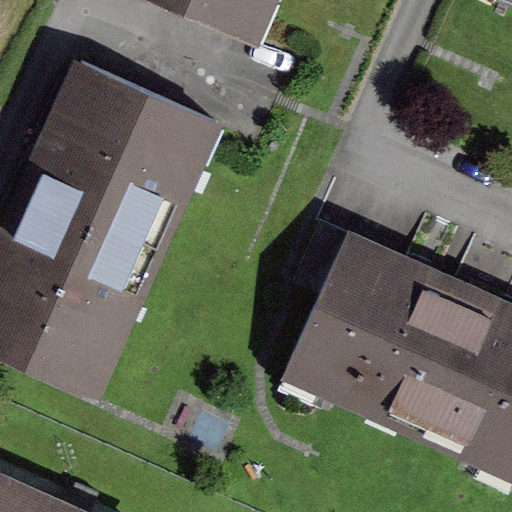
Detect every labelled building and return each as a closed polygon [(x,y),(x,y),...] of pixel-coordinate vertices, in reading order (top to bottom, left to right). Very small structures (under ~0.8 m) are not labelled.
[(152,0),(265,50),(287,0),(152,0)] [(73,65),(11,197),(156,265),(218,133),(73,65)] [(11,197),(0,220),(0,351),(94,396),(156,265),(11,197)] [(458,285),(343,234),(280,374),(394,425),(458,285)] [(511,469),(511,309),(458,285),(394,425),(509,476),(511,469)] [(81,511),(0,472),(0,511),(81,511)]
